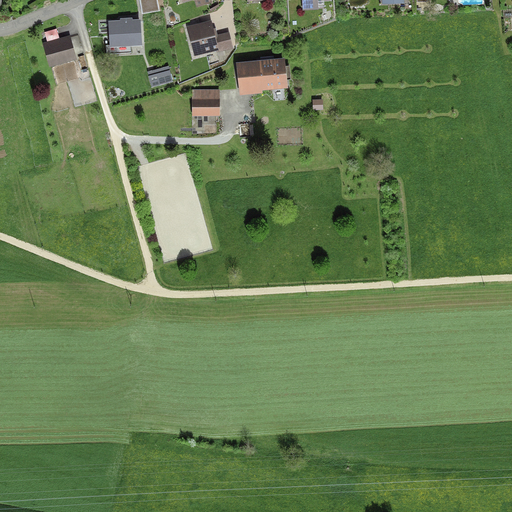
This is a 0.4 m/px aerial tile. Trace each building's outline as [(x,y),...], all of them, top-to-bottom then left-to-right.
[(109,23),(110,34),(110,45),(139,43),(138,21),(109,23)] [(210,24),(203,25),(188,29),(193,50),(203,47),(204,50),(209,49),(215,48),(216,51),(231,47),(227,33),(216,35),(213,36),(210,24)] [(45,44),(44,45),(50,64),(68,59),(63,40),(45,44)] [(241,65),(237,66),(240,89),(252,88),(285,84),(283,62),(273,62),(272,56),(260,58),(260,60),(256,61),(257,64),(241,65)] [(192,91),(192,114),(217,114),(217,91),(192,91)]
